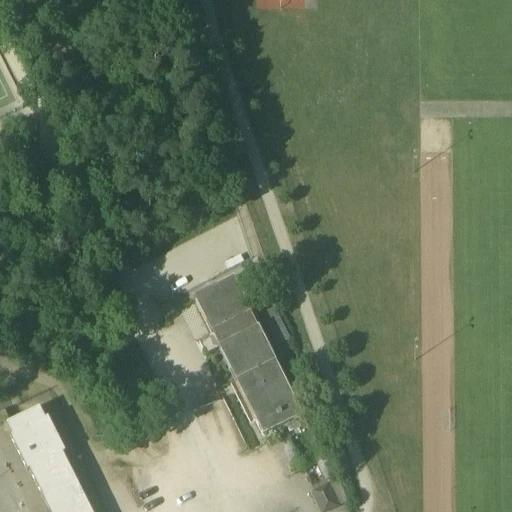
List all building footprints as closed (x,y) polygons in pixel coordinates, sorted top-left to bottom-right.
[(303,421),(258,331),(258,332),(251,318),(252,318),(234,283),(194,302),(212,338),(213,337),(220,351),(219,351),(264,440),(303,421)] [(216,396),(123,430),(126,438),(220,404),(216,396)] [(66,457),(48,422),(45,424),(39,412),(6,429),(11,441),(10,441),(27,476),(29,476),(43,503),(77,486),(63,459),(66,457)] [(104,442),(93,446),(98,459),(109,455),(104,442)] [(21,511),(0,465),(0,511),(21,511)] [(89,511),(77,486),(43,503),(47,511),(89,511)] [(327,490),(315,496),(322,511),(330,511),(337,509),(327,490)]
